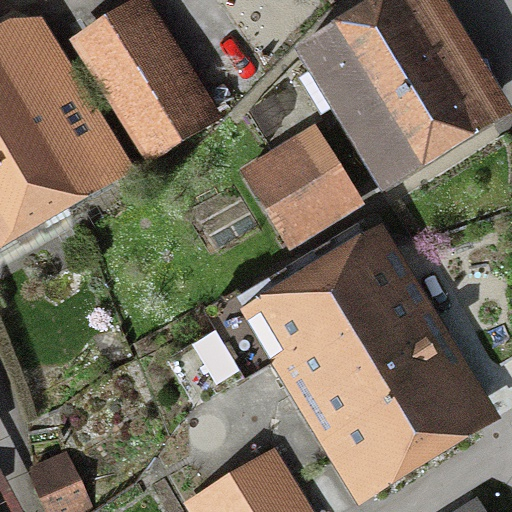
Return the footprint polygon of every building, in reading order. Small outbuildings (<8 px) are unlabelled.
[(309,70),(327,59),(393,167),(487,109),(420,0),(392,0),(319,46),(301,57),(309,70)] [(88,56),(152,159),(211,121),(147,19),(88,56)] [(52,36),(0,66),(0,241),(130,167),(52,36)] [(280,152),(252,169),(290,231),(349,195),(321,152),(291,170),(280,152)] [(249,376),(273,362),(322,441),(344,428),(369,468),(465,410),(357,230),(241,302),(239,299),(222,310),(219,305),(212,309),(215,314),(212,316),(249,376)] [(93,511),(95,511),(68,456),(35,472),(38,489),(48,511),(93,511)] [(198,509),(200,511),(309,511),(278,461),(261,472),(260,470),(198,509)]
